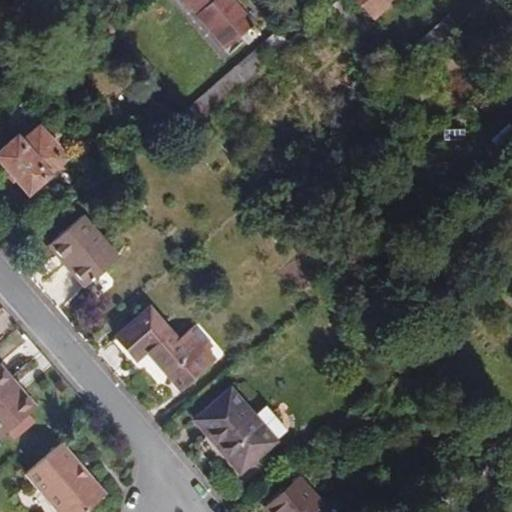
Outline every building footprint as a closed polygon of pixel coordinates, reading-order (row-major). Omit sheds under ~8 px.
[(183,0),(226,48),(241,35),(247,43),(259,33),(252,25),(253,24),(231,0),(183,0)] [(340,0),(337,0),(326,10),(350,37),(364,25),(340,0)] [(357,0),(373,18),(393,0),(357,0)] [(412,67),(459,26),(448,15),(402,55),(412,67)] [(237,64),(187,107),(199,122),(288,44),(276,30),(248,54),(251,58),(245,64),(252,72),(247,76),(237,64)] [(12,59),(25,75),(34,67),(36,66),(22,51),(12,59)] [(412,67),(399,51),(370,77),(383,91),(412,67)] [(248,54),(237,64),(247,76),(252,72),(245,64),(251,58),(248,54)] [(42,75),(34,67),(25,75),(26,76),(32,84),(42,75)] [(0,152),(0,158),(27,190),(46,173),(45,173),(61,158),(38,130),(21,145),(16,139),(0,152)] [(100,164),(79,140),(63,152),(82,174),(87,169),(91,173),(100,164)] [(118,258),(82,215),(47,246),(84,288),(118,258)] [(147,305),(114,336),(135,361),(146,352),(179,391),(215,360),(207,350),(211,346),(194,327),(179,340),(147,305)] [(12,380),(0,366),(0,436),(30,410),(8,384),(12,380)] [(35,407),(12,380),(8,384),(30,410),(35,407)] [(330,424),(363,394),(352,383),(320,413),(330,424)] [(253,416),(229,389),(193,421),(239,473),(275,441),(253,416)] [(265,406),(253,416),(275,441),(287,430),(265,406)] [(82,511),(105,494),(60,442),(24,473),(57,511),(82,511)] [(328,511),(299,479),(265,510),(266,511),(328,511)]
